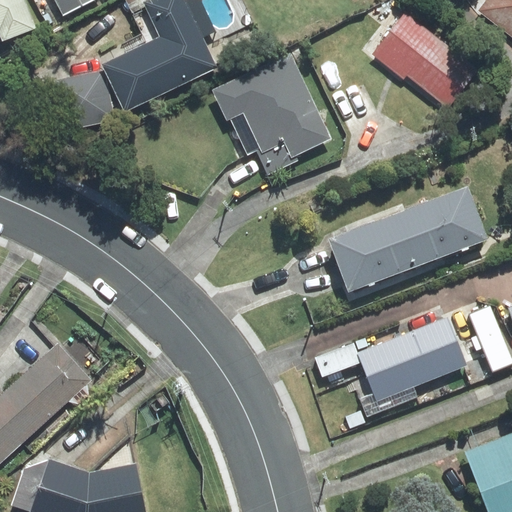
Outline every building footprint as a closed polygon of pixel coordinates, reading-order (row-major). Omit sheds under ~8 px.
[(36,26),(26,0),(0,0),(0,29),(6,27),(10,36),(36,26)] [(61,0),(68,12),(91,0),(61,0)] [(215,67),(184,0),(162,0),(153,4),(170,41),(112,67),(129,105),(215,67)] [(511,0),(493,0),(487,9),(511,28),(511,0)] [(480,69),(411,17),(385,52),(453,104),(480,69)] [(332,138),(294,58),(221,92),(231,114),(246,107),(274,165),(332,138)] [(116,117),(107,73),(64,82),(74,127),(116,117)] [(471,184),(335,240),(357,292),(492,237),(471,184)] [(451,318),(360,355),(379,402),(470,365),(451,318)] [(66,342),(0,398),(0,472),(103,384),(66,342)] [(511,355),(507,344),(471,358),(478,376),(511,361),(511,355)] [(511,511),(511,447),(473,461),(491,511),(511,511)] [(93,474),(54,456),(31,466),(16,509),(24,511),(151,511),(142,464),(93,474)]
